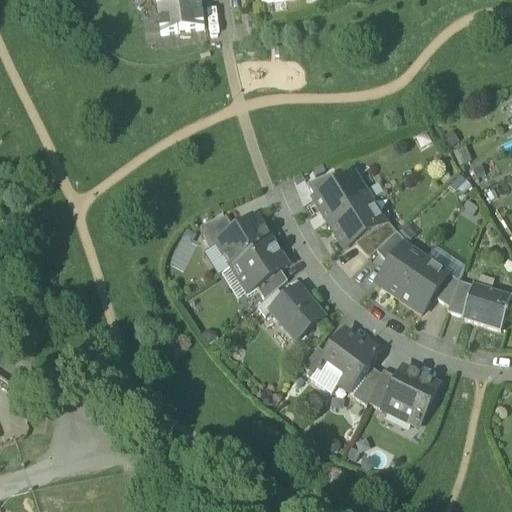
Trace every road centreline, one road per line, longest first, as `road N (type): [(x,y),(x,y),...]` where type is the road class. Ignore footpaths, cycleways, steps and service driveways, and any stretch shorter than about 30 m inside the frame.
road 1 (residential): [(511,376),(482,375),(421,352),(372,320),(333,288),(279,210)]
road 2 (residential): [(0,363),(122,443)]
road 3 (unclassified): [(0,485),(122,443)]
road 4 (residential): [(122,443),(227,511)]
